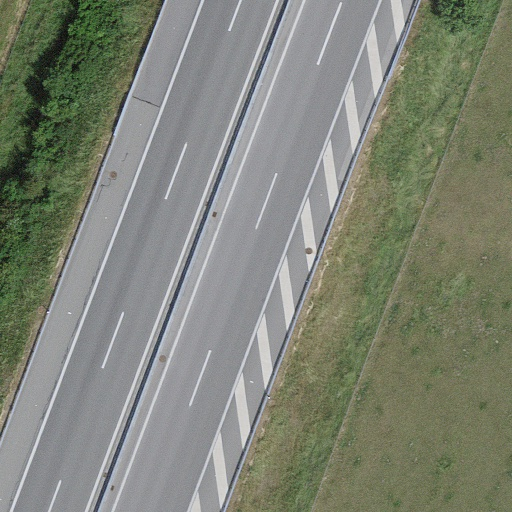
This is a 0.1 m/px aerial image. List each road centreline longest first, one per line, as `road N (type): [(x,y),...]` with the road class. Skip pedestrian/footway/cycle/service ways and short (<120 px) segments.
road 1 (motorway): [(146,511),(340,0)]
road 2 (motorway): [(237,0),(45,511)]
